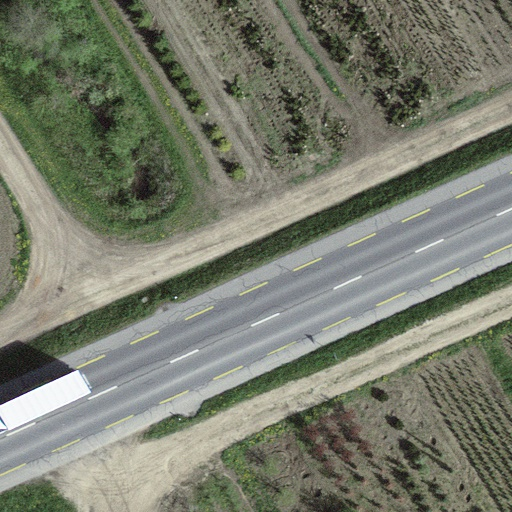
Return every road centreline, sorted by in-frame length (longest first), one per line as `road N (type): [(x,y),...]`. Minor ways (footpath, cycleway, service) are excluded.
road 1 (primary): [(0,441),(511,219)]
road 2 (track): [(511,115),(91,298)]
road 3 (track): [(115,511),(114,504),(182,452),(511,301)]
road 4 (track): [(91,298),(0,149)]
